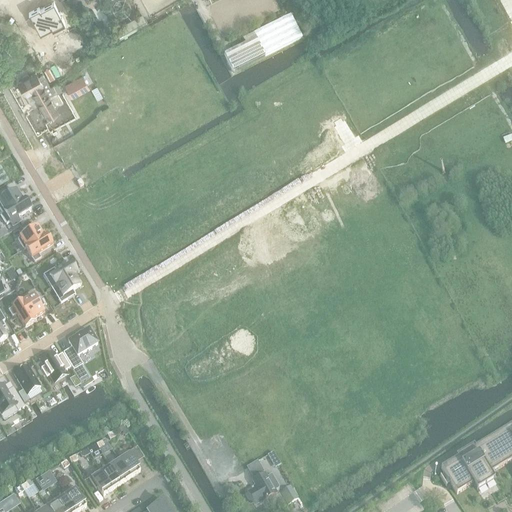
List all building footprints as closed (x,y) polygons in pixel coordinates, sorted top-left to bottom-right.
[(54,2),(41,8),(46,17),(52,27),(51,28),(52,29),(65,23),(61,16),(54,2)] [(39,7),(28,13),(32,20),(32,19),(40,34),(51,28),(52,27),(46,17),(41,8),(40,9),(39,7)] [(224,55),(233,73),(303,38),(292,15),(242,39),(245,45),(224,55)] [(121,31),(115,34),(119,41),(124,38),(124,39),(128,37),(127,36),(148,24),(144,17),(121,31)] [(39,65),(46,78),(50,85),(53,84),(52,81),(66,73),(61,63),(62,62),(57,53),(66,48),(55,28),(40,37),(44,44),(42,45),(45,50),(43,51),(45,55),(47,53),(50,59),(39,65)] [(64,102),(53,84),(50,85),(46,78),(41,81),(36,73),(19,83),(30,103),(31,102),(34,107),(38,105),(47,119),(58,113),(55,107),(64,102)] [(72,98),(91,89),(84,74),(65,83),(72,98)] [(0,187),(8,183),(0,168),(0,187)] [(4,199),(0,201),(0,205),(4,213),(23,202),(22,201),(16,191),(10,195),(8,191),(1,195),(4,199)] [(4,213),(0,216),(6,225),(10,223),(13,227),(20,223),(17,219),(31,210),(25,200),(22,201),(23,202),(4,213)] [(25,235),(17,240),(24,250),(24,251),(26,250),(26,249),(44,238),(38,227),(32,231),(29,227),(23,231),(25,235)] [(0,238),(8,235),(5,228),(0,230),(0,238)] [(44,238),(26,249),(26,250),(34,263),(41,259),(38,255),(53,246),(46,236),(44,238)] [(54,269),(47,273),(56,287),(77,274),(71,265),(57,273),(54,269)] [(17,279),(13,271),(8,274),(13,282),(17,279)] [(77,274),(56,287),(62,298),(58,300),(61,304),(68,300),(65,296),(81,287),(74,276),(77,275),(77,274)] [(33,296),(22,302),(35,323),(34,320),(44,314),(40,308),(45,306),(41,299),(36,302),(33,296)] [(22,302),(8,311),(12,318),(17,315),(25,329),(35,323),(22,302)] [(42,322),(36,325),(39,330),(45,327),(42,322)] [(71,349),(63,354),(74,371),(82,366),(83,365),(78,357),(97,345),(89,331),(81,336),(80,335),(76,338),(76,339),(68,343),(71,349)] [(44,367),(41,369),(45,376),(49,374),(54,383),(66,376),(64,373),(71,369),(62,355),(53,360),(51,356),(44,361),(44,362),(42,363),(44,367)] [(74,371),(73,372),(80,384),(90,379),(82,366),(74,371)] [(28,368),(14,376),(23,391),(18,394),(24,404),(30,400),(30,401),(42,394),(39,389),(40,388),(28,368)] [(75,377),(69,380),(75,389),(81,385),(75,377)] [(3,385),(0,387),(0,413),(1,416),(16,407),(18,412),(24,408),(13,389),(13,390),(14,392),(10,394),(9,392),(8,393),(3,385)] [(457,459),(441,469),(456,495),(473,485),(475,489),(493,478),(491,474),(511,461),(511,425),(475,448),(474,446),(456,457),(457,459)] [(113,432),(107,435),(110,440),(116,437),(113,432)] [(102,442),(96,445),(99,450),(105,447),(102,442)] [(96,445),(90,448),(93,453),(99,450),(96,445)] [(90,455),(87,450),(79,454),(81,457),(84,458),(90,455)] [(130,452),(118,460),(131,479),(140,473),(135,464),(137,463),(130,452)] [(75,456),(69,459),(72,464),(78,461),(75,456)] [(118,460),(109,466),(122,485),(131,479),(118,460)] [(66,461),(60,465),(63,470),(69,466),(66,461)] [(109,466),(100,471),(112,491),(122,485),(109,466)] [(103,497),(112,491),(100,471),(88,479),(96,490),(97,488),(103,497)] [(46,474),(40,478),(43,483),(48,490),(57,484),(49,472),(46,474)] [(277,494),(275,491),(278,489),(278,487),(271,475),(267,478),(265,475),(252,482),(256,488),(253,490),(255,494),(252,496),(257,505),(262,502),(277,494)] [(35,482),(31,484),(38,494),(39,495),(48,490),(43,483),(40,478),(35,482)] [(26,484),(21,487),(24,492),(29,488),(26,484)] [(18,496),(24,492),(21,487),(15,491),(18,496)] [(76,487),(64,495),(75,511),(79,511),(86,508),(81,499),(83,498),(76,487)] [(281,492),(289,505),(298,500),(290,487),(281,492)] [(75,511),(64,495),(55,501),(62,511),(75,511)] [(10,498),(4,502),(7,506),(13,503),(10,498)] [(62,511),(55,501),(46,507),(49,511),(62,511)] [(147,511),(146,511),(169,511),(163,501),(147,511)]
